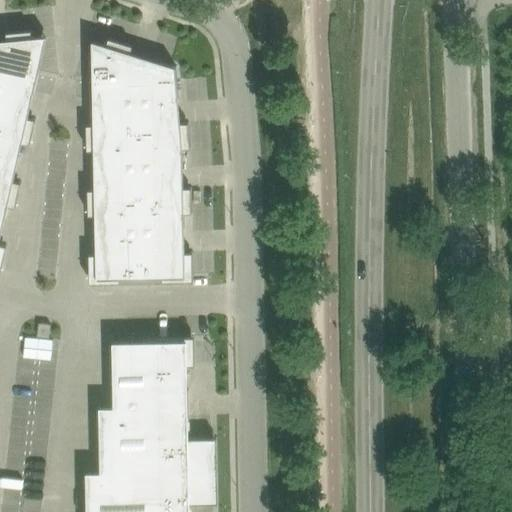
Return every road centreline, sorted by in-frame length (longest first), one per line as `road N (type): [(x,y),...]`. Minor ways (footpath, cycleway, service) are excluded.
road 1 (unclassified): [(472,511),(454,0)]
road 2 (secondary): [(379,0),(368,234),(371,511)]
road 3 (unclassified): [(253,511),(243,126),(228,35),(213,15)]
